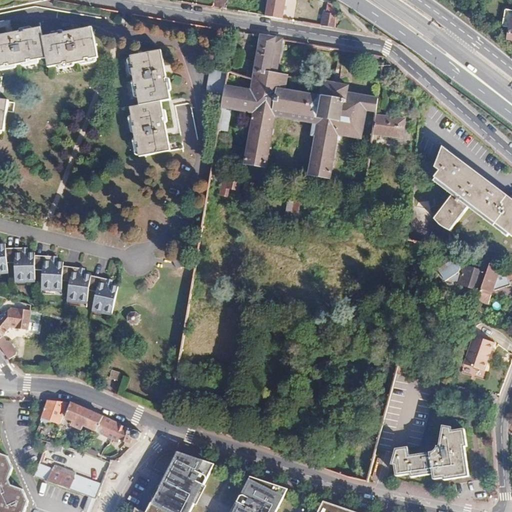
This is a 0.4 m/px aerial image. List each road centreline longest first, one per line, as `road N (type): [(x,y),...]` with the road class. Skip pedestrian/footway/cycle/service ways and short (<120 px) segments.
road 1 (residential): [(114,0),(386,47),(511,159)]
road 2 (tertiary): [(443,511),(161,427)]
road 3 (primary): [(344,0),(511,117)]
road 4 (primary): [(373,0),(511,103)]
road 5 (tertiary): [(161,427),(77,391),(5,383)]
road 6 (residential): [(511,375),(497,427),(502,511)]
